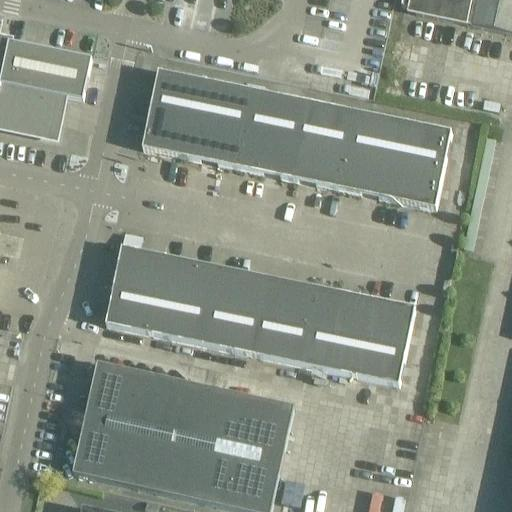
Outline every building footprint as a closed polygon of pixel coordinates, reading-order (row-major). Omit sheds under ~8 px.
[(511,0),(403,0),(401,11),(408,12),(407,18),(466,31),(470,31),(511,40),(511,0)] [(82,107),(91,64),(13,48),(14,44),(0,40),(0,134),(55,146),(64,103),(82,107)] [(142,156),(180,164),(435,216),(451,139),(158,78),(142,156)] [(122,254),(106,332),(398,392),(415,315),(122,254)] [(73,481),(214,511),(271,511),(293,414),(98,371),(73,481)]
